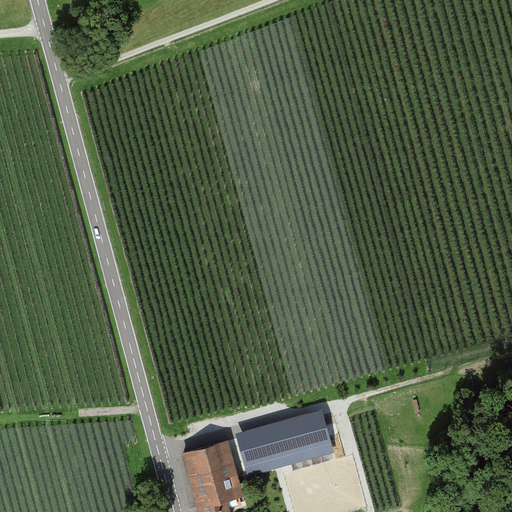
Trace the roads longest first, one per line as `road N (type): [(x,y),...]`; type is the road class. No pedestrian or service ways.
road 1 (secondary): [(173,511),(38,0)]
road 2 (track): [(414,383),(156,449)]
road 3 (track): [(59,78),(276,0)]
road 4 (track): [(145,408),(0,417)]
